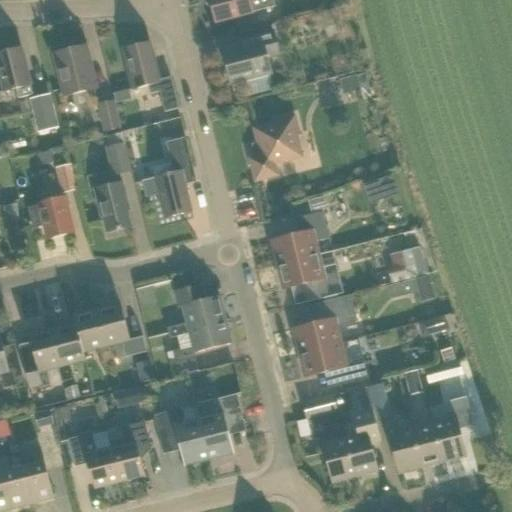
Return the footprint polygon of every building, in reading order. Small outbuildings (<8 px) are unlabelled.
[(209,0),(215,23),(252,13),(248,0),(209,0)] [(225,58),(231,85),(271,75),(267,58),(279,55),(273,32),(245,39),(249,52),(225,58)] [(150,44),(123,50),(133,90),(149,86),(151,95),(160,92),(165,113),(179,109),(171,78),(159,81),(150,44)] [(53,55),(64,97),(97,89),(87,47),(53,55)] [(22,49),(0,54),(0,76),(4,92),(16,89),(18,99),(33,95),(22,49)] [(364,98),(371,96),(365,74),(356,76),(360,91),(362,90),(364,98)] [(343,95),(360,91),(356,76),(339,80),(343,95)] [(116,104),(125,102),(122,92),(114,94),(116,104)] [(59,128),(50,95),(30,100),(38,133),(59,128)] [(114,101),(97,105),(104,133),(121,129),(114,101)] [(273,163),(300,157),(294,135),(298,134),(294,117),(277,122),(278,125),(256,131),(263,157),(251,160),(256,180),(276,175),(273,163)] [(124,144),(125,144),(123,133),(106,137),(109,147),(124,144)] [(174,175),(155,179),(165,219),(192,212),(182,173),(193,170),(186,139),(166,143),(174,175)] [(131,173),(124,144),(109,147),(105,148),(112,177),(131,173)] [(77,191),(71,166),(55,169),(62,195),(77,191)] [(103,218),(107,233),(131,227),(127,212),(129,211),(122,183),(94,190),(101,218),(103,218)] [(335,195),(307,202),(314,226),(348,217),(342,193),(335,195)] [(39,205),(39,206),(28,209),(33,229),(44,227),(48,240),(73,233),(65,198),(39,205)] [(271,242),(277,266),(318,256),(312,232),(271,242)] [(427,276),(417,249),(390,256),(393,265),(385,267),(390,285),(412,280),(427,276)] [(318,256),(277,266),(283,290),(311,283),(316,300),(343,293),(336,265),(321,269),(318,256)] [(428,276),(427,276),(412,280),(418,303),(434,299),(428,276)] [(170,339),(189,334),(188,330),(226,321),(220,297),(206,300),(202,285),(174,292),(178,309),(183,308),(187,324),(167,329),(170,339)] [(321,323),(293,330),(299,354),(341,344),(337,328),(357,322),(350,296),(317,305),(321,323)] [(121,304),(97,310),(106,348),(110,347),(122,344),(126,359),(147,354),(143,336),(130,339),(121,304)] [(110,347),(106,348),(97,310),(73,316),(75,324),(84,354),(99,350),(102,364),(114,361),(110,347)] [(448,331),(444,317),(436,319),(431,320),(419,324),(423,338),(435,335),(440,333),(448,331)] [(188,330),(189,334),(192,347),(173,352),(175,362),(169,364),(173,379),(199,372),(194,354),(232,344),(226,321),(188,330)] [(52,330),(62,367),(58,368),(62,383),(74,380),(70,365),(86,361),(84,354),(75,324),(52,330)] [(47,371),(58,368),(62,367),(52,330),(29,336),(31,345),(19,348),(30,388),(38,386),(39,389),(50,386),(47,371)] [(0,336),(0,375),(1,375),(4,389),(24,384),(14,346),(3,348),(0,336)] [(346,367),(341,344),(299,354),(305,378),(331,371),(335,387),(369,379),(364,362),(346,367)] [(425,372),(429,385),(463,376),(459,363),(425,372)] [(404,374),(410,397),(423,394),(417,371),(404,374)] [(368,388),(378,422),(392,419),(382,385),(368,388)] [(70,400),(80,397),(77,386),(66,389),(70,400)] [(146,402),(143,388),(128,391),(132,406),(146,402)] [(196,406),(199,419),(209,461),(233,455),(226,427),(244,423),(237,396),(196,406)] [(302,404),(306,421),(338,413),(334,397),(302,404)] [(455,418),(434,424),(444,463),(466,457),(459,429),(473,426),(466,398),(451,402),(455,418)] [(58,423),(70,420),(67,407),(55,410),(58,423)] [(357,436),(345,439),(355,477),(378,471),(371,446),(381,443),(372,409),(351,414),(357,436)] [(185,467),(209,461),(199,419),(185,423),(182,410),(153,417),(160,442),(178,437),(185,467)] [(50,411),(34,415),(38,429),(54,425),(50,411)] [(0,422),(0,435),(9,433),(6,421),(0,422)] [(111,448),(119,483),(143,477),(137,453),(152,449),(145,421),(120,427),(125,445),(112,448),(111,448)] [(434,424),(411,429),(421,468),(444,463),(434,424)] [(421,468),(411,429),(389,435),(399,474),(421,468)] [(119,483),(111,448),(96,452),(92,434),(68,440),(75,467),(89,464),(96,489),(119,483)] [(332,483),(355,477),(345,439),(322,445),(332,483)] [(36,465),(23,469),(32,505),(54,499),(41,449),(32,452),(36,465)] [(7,458),(0,459),(0,464),(11,510),(32,505),(23,469),(11,472),(7,458)] [(0,511),(11,510),(0,464),(0,511)]
